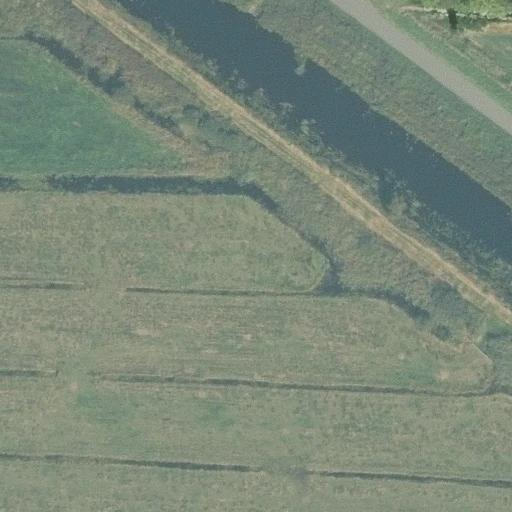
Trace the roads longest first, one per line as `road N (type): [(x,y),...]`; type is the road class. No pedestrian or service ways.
road 1 (track): [(511,327),(72,0)]
road 2 (tertiary): [(511,131),(334,0)]
